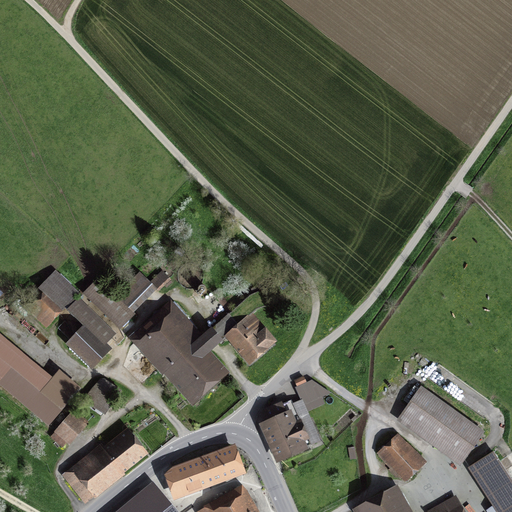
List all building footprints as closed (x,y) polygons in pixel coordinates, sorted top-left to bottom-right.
[(75,293),(51,271),(23,302),(44,325),(75,293)] [(162,272),(153,281),(159,287),(168,278),(162,272)] [(118,328),(155,290),(138,274),(117,297),(97,278),(82,294),(118,328)] [(184,402),(223,368),(203,346),(216,335),(205,322),(195,330),(163,295),(122,332),(184,402)] [(63,342),(89,369),(107,351),(101,346),(112,335),(75,298),(61,312),(77,328),(63,342)] [(242,357),(269,336),(246,307),(219,329),(242,357)] [(0,386),(49,429),(81,391),(59,372),(52,381),(0,335),(0,386)] [(304,377),(295,381),(297,387),(307,382),(304,377)] [(99,379),(87,396),(105,408),(117,391),(99,379)] [(293,409),(306,438),(310,436),(313,442),(320,440),(308,410),(325,403),(323,395),(330,393),(314,382),(298,389),(302,398),(290,403),(293,409)] [(398,421),(460,467),(485,433),(422,388),(398,421)] [(306,438),(293,409),(287,414),(283,403),(264,412),(266,420),(260,422),(277,461),(310,447),(306,438)] [(71,441),(92,418),(78,406),(57,429),(71,441)] [(78,495),(141,445),(120,420),(96,439),(92,435),(54,465),(78,495)] [(405,482),(425,463),(398,435),(378,454),(405,482)] [(169,497),(244,472),(234,443),(168,465),(169,470),(160,473),(169,497)] [(497,511),(511,511),(511,478),(495,452),(470,468),(497,511)] [(463,511),(455,497),(427,511),(413,511),(399,486),(354,510),(354,511),(463,511)] [(253,511),(241,488),(200,511),(253,511)] [(167,511),(150,490),(121,511),(167,511)]
